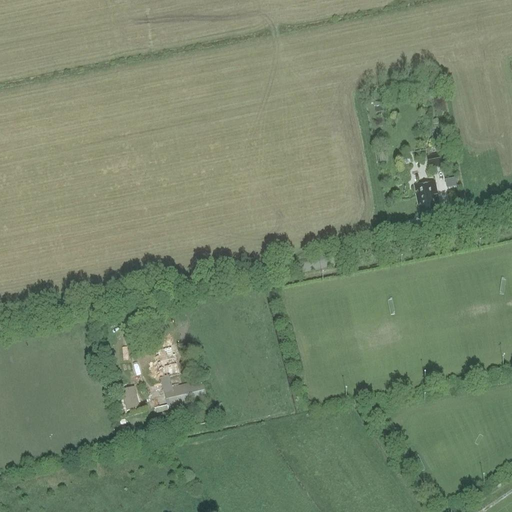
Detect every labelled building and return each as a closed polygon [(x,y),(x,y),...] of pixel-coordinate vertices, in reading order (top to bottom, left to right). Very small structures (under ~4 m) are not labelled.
[(378,155),(380,164),(388,162),(387,153),(381,154),(378,155)] [(427,157),(429,170),(442,168),(440,155),(427,157)] [(448,179),(450,188),(461,185),(459,177),(448,179)] [(438,212),(437,204),(439,204),(435,183),(415,187),(421,216),(438,212)] [(172,356),(170,348),(158,351),(159,356),(156,356),(161,379),(161,380),(168,410),(205,401),(202,386),(198,387),(197,383),(171,389),(169,378),(179,375),(175,355),(172,356)] [(134,389),(121,392),(126,411),(139,408),(134,389)]
